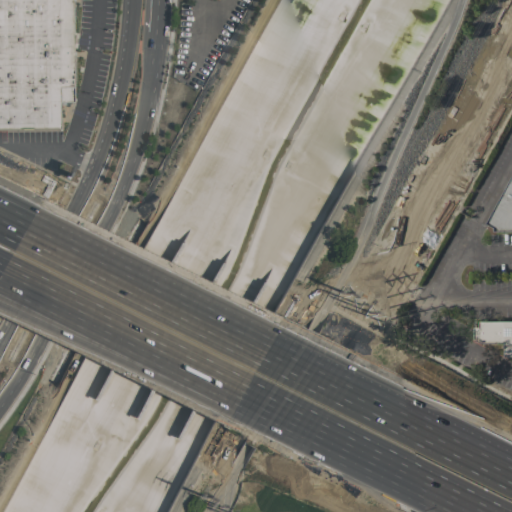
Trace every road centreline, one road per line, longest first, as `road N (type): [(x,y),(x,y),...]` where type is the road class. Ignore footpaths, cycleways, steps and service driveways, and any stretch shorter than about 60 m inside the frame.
road 1 (primary): [(0,400),(132,155),(157,32)]
road 2 (motorway): [(317,349),(25,209)]
road 3 (motorway): [(0,287),(223,396)]
road 4 (primary): [(121,95),(83,202),(21,320)]
road 5 (motorway): [(0,313),(223,396)]
road 6 (motorway): [(511,446),(317,349)]
road 7 (motorway): [(283,423),(463,511)]
